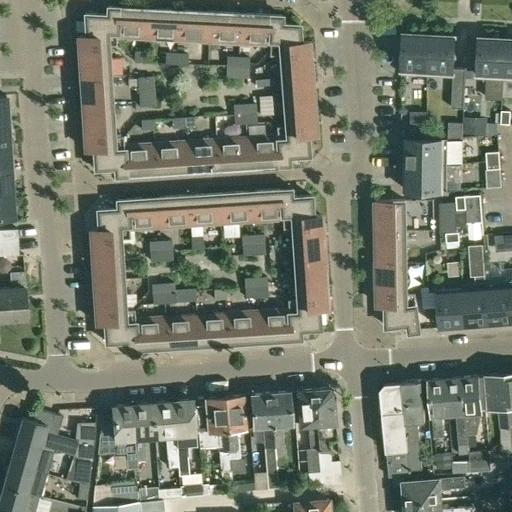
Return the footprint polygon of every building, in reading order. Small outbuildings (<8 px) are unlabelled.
[(86,35),(77,36),(78,47),(108,45),(108,36),(117,37),(119,6),(107,6),(107,14),(84,13),(86,35)] [(147,38),(148,8),(119,6),(117,37),(147,38)] [(177,40),(179,9),(148,8),(147,38),(177,40)] [(177,40),(208,41),(210,11),(179,9),(177,40)] [(239,43),(241,12),(210,11),(208,41),(239,43)] [(270,44),(272,14),(241,12),(239,43),(270,44)] [(272,14),(270,44),(279,44),(280,55),(309,53),(309,41),(300,41),(299,24),(281,23),(282,15),(272,14)] [(429,33),(403,32),(401,74),(427,75),(429,33)] [(429,33),(427,75),(453,76),(451,107),(463,108),(465,68),(454,67),(455,34),(429,33)] [(505,37),(479,36),(477,78),(503,79),(505,37)] [(503,79),(502,96),(511,96),(511,37),(505,37),(503,79)] [(78,47),(80,78),(110,75),(108,45),(78,47)] [(135,52),(135,62),(146,62),(147,52),(135,52)] [(166,63),(177,64),(177,54),(166,53),(166,63)] [(312,88),(312,84),(309,53),(280,55),(283,90),(312,88)] [(188,54),(177,54),(177,64),(188,64),(188,54)] [(238,66),(238,57),(227,56),(227,66),(238,66)] [(238,57),(238,66),(249,67),(250,58),(238,57)] [(249,67),(238,66),(227,66),(226,76),(249,77),(249,67)] [(110,75),(80,78),(82,109),(112,106),(110,75)] [(138,77),(139,87),(154,86),(153,76),(138,77)] [(275,77),(255,79),(255,86),(276,85),(275,77)] [(155,96),(154,86),(139,87),(139,97),(155,96)] [(315,124),(312,92),(312,88),(283,90),(286,126),(315,124)] [(155,96),(139,97),(140,107),(155,106),(155,96)] [(234,114),(245,113),(257,112),(256,103),(234,105),(234,114)] [(112,106),(82,109),(84,139),(114,137),(112,106)] [(501,110),(501,123),(510,124),(510,111),(501,110)] [(257,112),(245,113),(245,123),(257,123),(257,112)] [(245,123),(245,113),(234,114),(235,124),(245,123)] [(184,127),(183,117),(172,118),(173,128),(184,127)] [(183,117),(184,127),(195,127),(195,117),(183,117)] [(0,143),(9,143),(7,119),(0,119),(0,143)] [(153,119),(142,120),(142,130),(154,129),(153,119)] [(286,135),(277,136),(279,164),(289,164),(289,156),(309,154),(307,134),(316,133),(315,124),(286,126),(286,135)] [(84,139),(85,149),(93,148),(94,168),(114,167),(115,175),(126,174),(124,145),(124,136),(114,137),(84,139)] [(246,138),(248,166),(279,164),(277,136),(246,138)] [(406,138),(405,164),(447,164),(447,163),(462,163),(463,140),(448,140),(448,138),(406,137),(406,138)] [(216,140),(217,168),(248,166),(246,138),(216,140)] [(185,142),(187,170),(217,168),(216,140),(185,142)] [(154,144),(156,172),(187,170),(185,142),(154,144)] [(0,167),(10,167),(9,143),(0,143),(0,167)] [(124,145),(126,174),(156,172),(154,144),(124,145)] [(486,161),(499,160),(499,151),(486,152),(486,161)] [(486,161),(487,169),(500,168),(499,160),(486,161)] [(405,164),(405,189),(447,190),(447,164),(405,164)] [(0,191),(12,191),(10,167),(0,167),(0,191)] [(280,188),(250,190),(252,221),(282,219),(280,188)] [(291,188),(280,188),(282,219),(292,218),(292,228),(322,226),(321,214),(312,215),(311,195),(291,196),(291,188)] [(250,190),(219,192),(221,223),(252,221),(250,190)] [(0,216),(12,216),(12,217),(13,217),(12,191),(0,191),(0,216)] [(219,192),(188,194),(190,225),(221,223),(219,192)] [(190,225),(188,194),(157,196),(159,227),(190,225)] [(455,222),(455,228),(466,228),(466,222),(466,215),(482,214),(480,194),(469,195),(465,195),(456,196),(456,209),(455,209),(455,212),(455,222)] [(157,196),(128,198),(130,229),(133,229),(159,227),(157,196)] [(98,229),(90,229),(91,241),(121,239),(121,241),(131,241),(131,242),(132,243),(134,240),(133,229),(130,229),(128,198),(116,199),(117,207),(97,209),(98,229)] [(405,200),(375,200),(376,232),(406,231),(405,200)] [(455,212),(455,209),(455,202),(440,202),(440,212),(455,212)] [(440,212),(440,222),(455,222),(455,212),(440,212)] [(455,222),(440,222),(440,232),(455,231),(455,228),(455,222)] [(294,262),(324,260),(322,226),(292,228),(294,262)] [(0,239),(18,238),(17,228),(0,229),(0,239)] [(406,262),(406,231),(376,232),(377,263),(406,262)] [(459,232),(446,233),(446,242),(459,241),(459,232)] [(253,244),(264,243),(263,233),(252,234),(253,244)] [(242,245),(253,244),(252,234),(241,235),(242,245)] [(0,255),(19,254),(18,238),(0,239),(0,255)] [(203,248),(202,238),(191,238),(191,248),(203,248)] [(121,239),(91,241),(93,275),(123,273),(121,241),(121,239)] [(172,249),(171,239),(160,240),(160,250),(172,249)] [(160,240),(149,241),(149,250),(160,250),(160,240)] [(242,254),(265,253),(264,243),(253,244),(242,245),(242,254)] [(477,282),(462,283),(462,288),(463,288),(466,324),(490,323),(486,267),(484,243),(470,244),(472,275),(476,274),(477,282)] [(149,250),(150,260),(172,259),(172,249),(160,250),(149,250)] [(297,299),(326,297),(324,260),(294,262),(294,267),(297,299)] [(377,293),(407,292),(406,262),(377,263),(377,293)] [(511,264),(486,267),(490,323),(511,320),(511,264)] [(0,287),(0,319),(27,318),(24,270),(9,271),(10,287),(0,287)] [(123,273),(93,275),(93,280),(95,312),(125,310),(125,307),(133,306),(137,303),(137,294),(125,295),(124,278),(123,273)] [(256,286),(267,286),(266,276),(244,277),(245,287),(256,286)] [(152,293),(163,292),(174,292),(174,282),(151,283),(152,293)] [(245,287),(245,297),(256,296),(256,286),(245,287)] [(256,296),(268,295),(267,286),(256,286),(256,296)] [(226,298),(225,288),(214,289),(214,299),(226,298)] [(462,288),(421,291),(423,307),(439,305),(440,326),(466,324),(463,288),(462,288)] [(163,292),(152,293),(153,303),(164,302),(163,292)] [(175,301),(174,292),(163,292),(164,302),(175,301)] [(377,293),(377,304),(386,304),(386,326),(408,323),(410,331),(420,330),(420,328),(417,303),(407,304),(407,292),(377,293)] [(298,308),(288,309),(290,338),(300,337),(300,329),(320,328),(318,308),(327,307),(326,297),(297,299),(298,308)] [(288,309),(257,311),(259,340),(290,338),(288,309)] [(125,310),(95,312),(96,322),(104,321),(105,341),(125,340),(126,348),(137,348),(135,319),(126,319),(125,310)] [(257,311),(227,313),(228,342),(259,340),(257,311)] [(196,315),(198,344),(228,342),(227,313),(196,315)] [(196,315),(165,317),(167,346),(198,344),(196,315)] [(135,319),(137,348),(167,346),(165,317),(135,319)] [(490,450),(490,457),(491,469),(511,466),(511,452),(511,447),(510,427),(504,372),(479,374),(481,407),(489,406),(490,407),(499,406),(503,449),(490,450)] [(479,374),(461,376),(467,435),(476,434),(482,411),(481,407),(479,374)] [(461,376),(445,377),(449,414),(457,413),(460,444),(468,443),(467,435),(461,376)] [(429,378),(430,381),(435,437),(444,437),(442,415),(449,414),(445,377),(429,378)] [(402,381),(401,381),(410,470),(422,469),(418,422),(426,421),(421,379),(402,381)] [(409,474),(410,470),(401,381),(386,382),(381,388),(389,476),(409,474)] [(314,388),(320,448),(322,471),(308,473),(309,485),(341,482),(340,460),(331,461),(330,439),(337,438),(335,422),(336,422),(333,390),(332,390),(329,387),(328,387),(314,388)] [(314,388),(296,390),(297,394),(300,426),(309,425),(311,449),(320,448),(314,388)] [(268,392),(274,447),(276,467),(286,466),(282,424),(291,423),(289,396),(288,390),(268,392)] [(268,392),(251,393),(251,400),(254,427),(262,426),(266,468),(276,467),(274,447),(268,392)] [(243,394),(224,396),(229,450),(229,458),(239,457),(238,450),(236,428),(245,427),(243,394)] [(208,429),(198,430),(199,432),(200,447),(219,445),(221,471),(230,471),(229,458),(229,450),(224,396),(206,398),(206,403),(208,429)] [(192,399),(173,401),(178,466),(179,474),(188,474),(186,445),(195,444),(194,430),(192,405),(192,399)] [(156,416),(157,436),(166,436),(169,467),(178,466),(173,401),(149,403),(151,417),(156,416)] [(149,403),(131,404),(135,461),(137,461),(145,460),(143,438),(157,436),(156,416),(151,417),(149,403)] [(103,415),(98,454),(112,452),(117,452),(116,449),(126,448),(126,451),(126,455),(127,462),(127,467),(128,468),(134,467),(137,467),(137,461),(135,461),(131,404),(113,406),(114,414),(103,415)] [(53,451),(57,436),(62,416),(30,407),(27,418),(22,417),(15,440),(53,451)] [(91,458),(94,433),(94,423),(79,421),(74,456),(91,458)] [(15,440),(9,463),(47,473),(53,451),(15,440)] [(468,451),(468,443),(460,444),(461,454),(469,454),(468,451)] [(470,471),(491,469),(490,457),(490,450),(490,449),(468,451),(469,454),(469,459),(470,471)] [(450,451),(436,453),(437,469),(452,467),(450,451)] [(71,479),(79,481),(88,484),(90,465),(77,461),(71,479)] [(3,486),(39,496),(39,495),(41,495),(47,473),(9,463),(3,486)] [(405,500),(405,501),(441,499),(440,487),(465,486),(464,476),(403,481),(404,488),(402,491),(402,498),(405,500)] [(231,482),(232,489),(254,488),(253,479),(237,481),(231,481),(231,482)] [(87,499),(88,484),(79,481),(77,498),(87,499)] [(203,484),(180,486),(180,487),(181,494),(204,492),(203,484)] [(0,508),(11,511),(34,511),(39,496),(3,486),(0,496),(0,508)] [(157,486),(138,488),(139,497),(158,496),(157,488),(157,486)] [(180,487),(157,488),(158,496),(181,494),(180,487)] [(139,501),(140,511),(145,511),(164,510),(163,498),(139,501)] [(332,511),(332,503),(329,504),(329,499),(294,502),(295,511),(332,511)] [(474,511),(474,507),(442,510),(441,499),(405,501),(406,504),(403,507),(403,511),(474,511)] [(139,511),(138,501),(94,505),(92,511),(139,511)]
